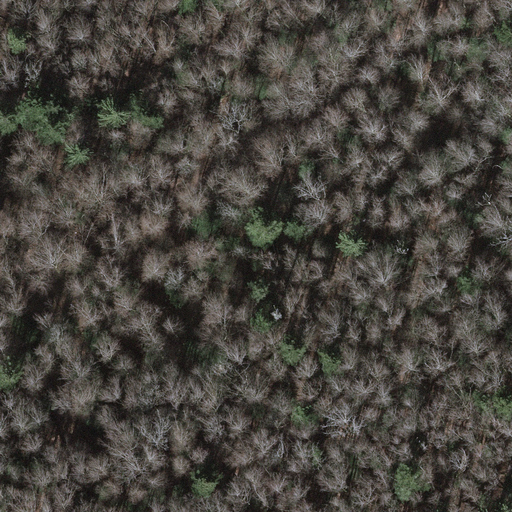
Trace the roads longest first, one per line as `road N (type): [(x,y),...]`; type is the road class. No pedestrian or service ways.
road 1 (track): [(474,0),(461,14),(0,218)]
road 2 (track): [(0,94),(78,72),(255,0)]
